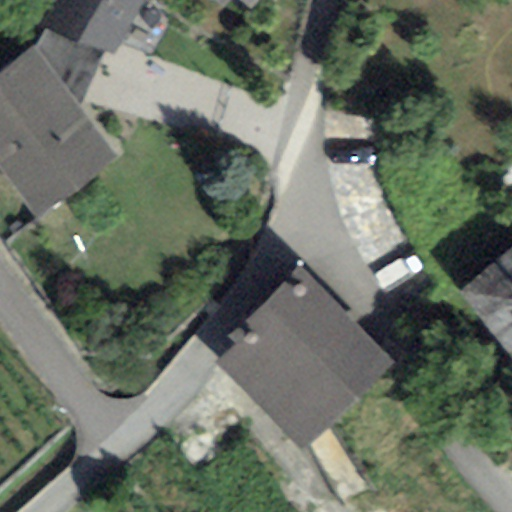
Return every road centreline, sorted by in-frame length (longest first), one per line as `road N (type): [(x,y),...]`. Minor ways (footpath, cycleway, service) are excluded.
road 1 (residential): [(511,497),(456,444),(405,344),(289,181)]
road 2 (residential): [(116,447),(215,331),(262,259),(289,181)]
road 3 (residential): [(116,447),(0,289)]
road 4 (residential): [(289,181),(337,0)]
